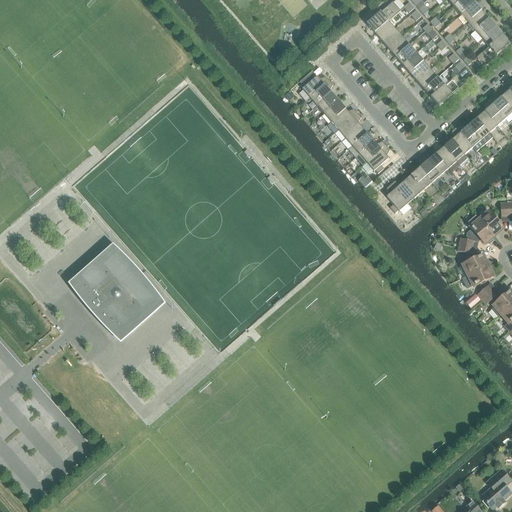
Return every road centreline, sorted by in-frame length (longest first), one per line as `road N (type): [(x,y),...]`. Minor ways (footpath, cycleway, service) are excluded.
road 1 (residential): [(353,39),(326,62),(405,156),(432,130)]
road 2 (residential): [(432,130),(353,39)]
